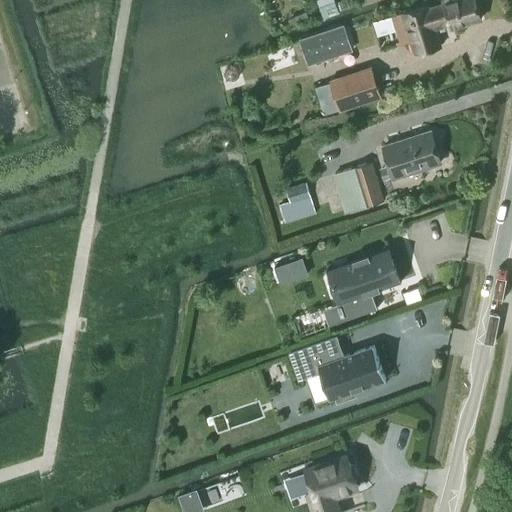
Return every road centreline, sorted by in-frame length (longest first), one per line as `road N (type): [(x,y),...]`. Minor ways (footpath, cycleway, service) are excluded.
road 1 (tertiary): [(447,511),(511,209)]
road 2 (unknown): [(511,25),(431,62),(351,55),(304,76)]
